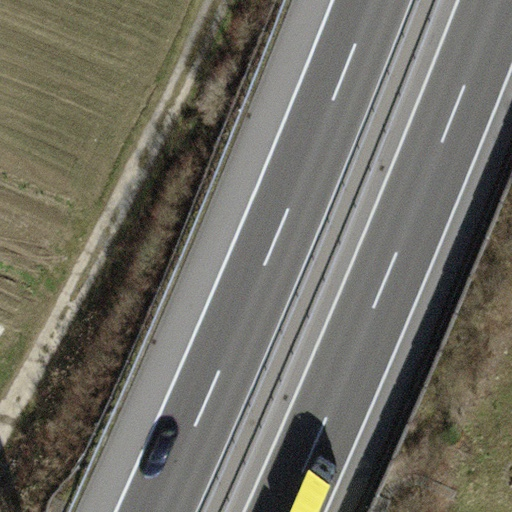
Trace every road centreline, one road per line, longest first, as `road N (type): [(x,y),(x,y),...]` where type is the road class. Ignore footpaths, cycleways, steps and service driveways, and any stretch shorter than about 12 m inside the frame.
road 1 (motorway): [(371,0),(157,511)]
road 2 (motorway): [(288,511),(499,0)]
road 3 (track): [(0,431),(122,203),(215,0)]
